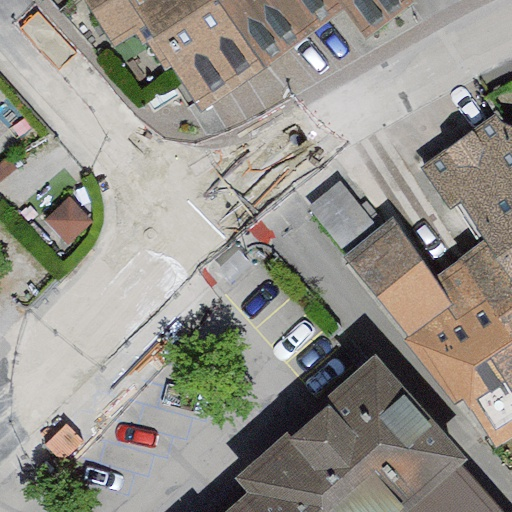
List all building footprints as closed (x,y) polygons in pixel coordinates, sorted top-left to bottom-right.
[(35,0),(53,24),(86,2),(88,0),(35,0)] [(88,0),(86,2),(123,62),(152,49),(203,125),(275,84),(216,0),(88,0)] [(216,0),(275,84),(354,24),(368,45),(424,8),(417,0),(216,0)] [(511,117),(511,116),(436,174),(498,254),(511,272),(511,117)] [(511,272),(498,254),(443,290),(399,238),(387,247),(342,196),(310,222),(349,275),(501,464),(511,457),(511,272)] [(495,511),(368,353),(235,470),(245,483),(271,511),(495,511)] [(271,511),(245,483),(211,511),(271,511)]
